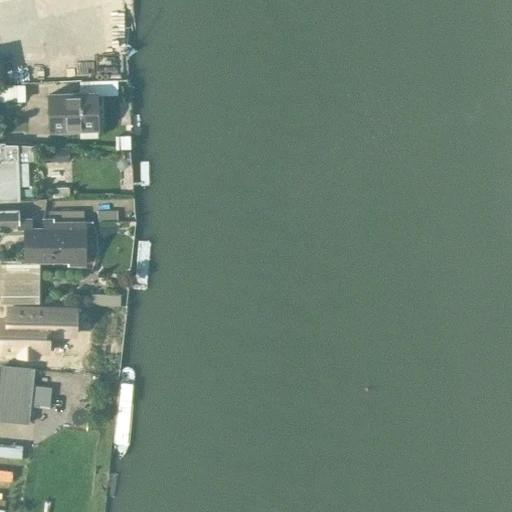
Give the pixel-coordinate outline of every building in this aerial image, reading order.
[(117,80),(80,82),(81,93),(96,92),(96,95),(118,94),(117,80)] [(48,94),(50,130),(97,128),(96,95),(96,92),(81,93),(48,94)] [(130,136),(116,136),(117,149),(130,149),(130,136)] [(5,142),(0,142),(0,200),(18,200),(16,161),(33,161),(32,145),(5,145),(5,142)] [(41,149),(41,161),(68,161),(68,148),(41,149)] [(17,210),(0,210),(0,229),(17,229),(17,231),(25,231),(23,261),(0,259),(0,303),(26,304),(39,304),(40,262),(68,262),(68,266),(83,266),(83,265),(83,222),(53,222),(53,219),(42,219),(42,228),(31,228),(31,219),(17,219),(17,210)] [(90,294),(90,305),(120,306),(120,295),(90,294)] [(63,309),(9,308),(8,320),(0,319),(0,350),(19,351),(19,356),(37,356),(37,351),(48,352),(48,336),(51,336),(51,334),(63,334),(63,309)] [(0,376),(0,420),(28,423),(34,368),(1,365),(0,376)]
